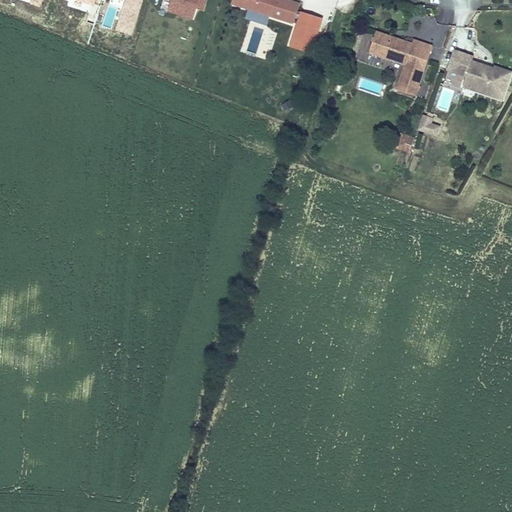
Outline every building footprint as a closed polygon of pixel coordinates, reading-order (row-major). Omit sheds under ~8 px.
[(193,22),(197,10),(203,12),(207,0),(206,0),(163,0),(172,3),(168,14),(193,22)] [(299,4),(285,0),(233,0),(231,6),(293,25),(299,4)] [(323,20),(300,13),(289,48),(312,55),(323,20)] [(412,45),(398,41),(397,43),(391,41),(392,39),(375,33),(368,55),(404,66),(396,92),(415,98),(431,48),(413,42),(412,45)] [(466,76),(464,81),(477,85),(475,91),(501,100),(510,73),(493,68),(493,69),(492,72),(486,70),(487,67),(471,62),(473,57),(454,51),(448,70),(466,76)] [(462,87),(475,91),(477,85),(464,81),(462,87)] [(433,120),(423,116),(418,131),(437,137),(440,128),(431,125),(433,120)] [(401,134),(397,144),(409,148),(413,138),(401,134)] [(397,144),(396,149),(408,153),(409,148),(397,144)]
